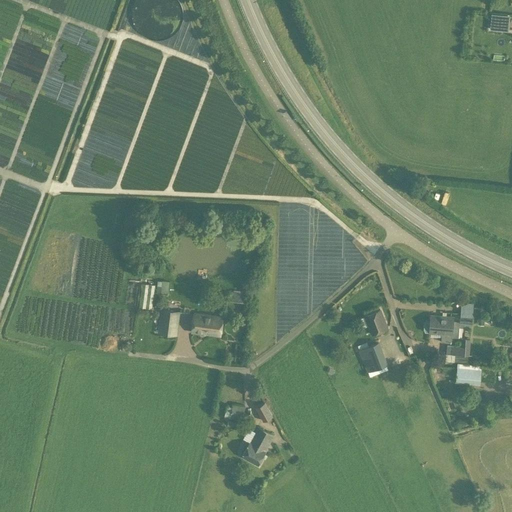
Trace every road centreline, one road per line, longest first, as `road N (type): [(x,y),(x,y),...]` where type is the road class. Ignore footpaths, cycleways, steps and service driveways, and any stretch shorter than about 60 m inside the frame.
road 1 (unclassified): [(511,295),(394,232),(321,313),(248,368),(129,355)]
road 2 (primary): [(511,270),(428,227),(349,160),(279,65),(247,0)]
